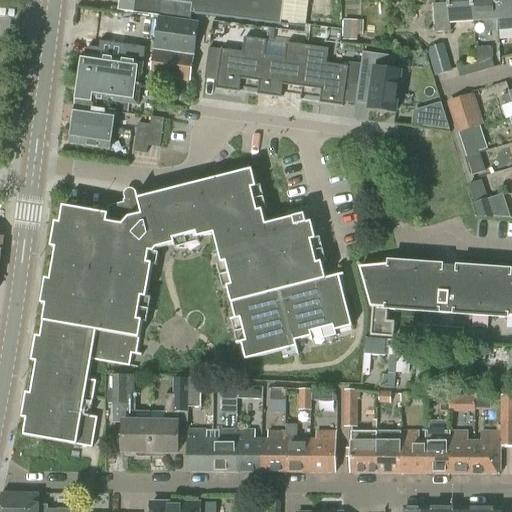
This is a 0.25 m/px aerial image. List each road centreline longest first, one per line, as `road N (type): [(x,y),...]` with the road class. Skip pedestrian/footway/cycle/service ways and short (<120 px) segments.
road 1 (residential): [(511,252),(410,243),(360,135),(223,119),(180,178),(34,164)]
road 2 (residential): [(511,489),(0,484)]
road 3 (tertiary): [(0,407),(34,164)]
